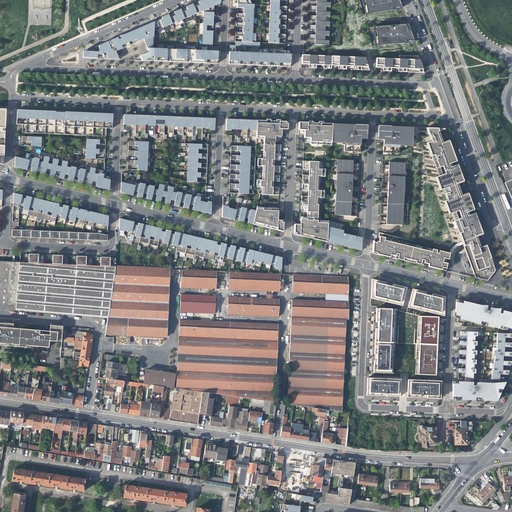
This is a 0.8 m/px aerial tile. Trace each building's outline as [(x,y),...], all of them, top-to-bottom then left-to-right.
[(51,25),(51,0),(32,0),(33,9),(38,9),(38,19),(47,19),(47,22),(36,22),(36,25),(51,25)] [(174,13),(168,16),(168,15),(166,16),(163,17),(161,18),(162,19),(160,20),(153,22),(153,32),(160,29),(173,24),(183,19),(194,14),(204,10),(214,6),(220,3),(219,0),(204,0),(205,0),(204,0),(202,0),(199,1),(198,2),(198,3),(192,5),(192,4),(190,5),(187,6),(186,7),(186,8),(180,11),(180,10),(178,10),(176,11),(174,12),(174,13)] [(361,0),(364,15),(367,14),(400,8),(397,0),(361,0)] [(213,26),(214,7),(220,7),(220,3),(214,6),(204,10),(203,15),(203,18),(202,35),(202,44),(212,45),(213,31),(206,31),(207,25),(213,26)] [(253,14),(254,5),(251,4),(237,4),(237,8),(243,8),(243,11),(243,14),(253,14)] [(280,15),(280,10),(287,10),(287,6),(279,6),(270,5),(270,15),(280,15)] [(326,7),(316,6),(310,6),(309,11),(316,11),(316,14),(316,16),(326,16),(329,17),(330,12),(326,12),(326,7)] [(253,23),(253,14),(243,14),(236,13),(236,17),(243,17),(243,20),(243,23),(253,23)] [(280,25),(280,19),(286,19),(287,15),(270,15),(269,24),(280,25)] [(325,22),(326,16),(316,16),(309,16),(309,20),(315,21),(315,23),(315,25),(325,26),(329,26),(329,22),(325,22)] [(153,32),(153,22),(138,29),(123,35),(119,36),(119,37),(83,53),(82,58),(119,59),(115,51),(143,40),(146,46),(153,44),(153,40),(153,37),(153,32)] [(253,33),(253,23),(243,23),(236,23),(236,26),(242,27),(242,29),(242,32),(253,33)] [(286,29),(286,25),(280,25),(269,24),(269,34),(279,34),(279,28),(286,29)] [(408,28),(406,24),(403,25),(401,25),(375,27),(373,27),(375,46),(377,45),(413,42),(409,33),(408,28)] [(325,31),(325,26),(315,25),(309,25),(309,30),(315,30),(315,32),(315,35),(325,35),(329,36),(329,31),(325,31)] [(252,42),(253,33),(242,32),(236,32),(236,36),(242,36),(242,39),(242,42),(252,42)] [(279,43),(279,38),(286,38),(286,34),(279,34),(269,34),(269,43),(270,43),(279,43)] [(328,45),(329,41),(324,41),(325,35),(315,35),(308,35),(308,40),(315,40),(315,42),(314,45),(328,45)] [(218,55),(218,51),(212,51),(212,48),(202,48),(202,51),(196,50),(192,50),(186,50),(177,50),(168,49),(158,49),(153,49),(153,44),(146,46),(149,52),(140,56),(141,60),(144,61),(146,61),(151,61),(154,61),(158,61),(164,61),(172,62),(178,62),(185,62),(192,63),(199,63),(202,63),(205,63),(209,63),(217,64),(217,60),(218,55)] [(245,50),(235,49),(235,52),(229,52),(229,53),(228,64),(236,64),(239,65),(244,65),(247,65),(255,65),(257,65),(266,66),(268,66),(276,66),(277,66),(290,67),(290,55),(285,54),(285,51),(279,51),(275,51),(275,54),(269,54),(265,54),(260,54),(259,54),(255,53),(250,53),(245,53),(245,50)] [(353,70),(358,70),(361,70),(369,70),(365,58),(357,57),(357,59),(331,58),(332,56),(316,56),(308,55),(302,55),(302,56),(301,64),(309,64),(308,68),(315,68),(317,68),(317,65),(323,65),(323,68),(327,69),(332,69),(332,65),(338,66),(338,69),(343,69),(346,69),(347,69),(347,66),(351,66),(353,66),(353,70)] [(407,72),(420,73),(423,73),(424,73),(419,59),(418,56),(399,55),(399,59),(392,59),(387,59),(376,58),(376,60),(376,67),(380,68),(383,68),(383,71),(388,71),(389,71),(391,71),(392,71),(392,68),(395,68),(398,68),(398,72),(404,72),(407,72)] [(110,123),(110,121),(112,121),(112,115),(106,115),(106,114),(100,114),(100,116),(96,115),(96,114),(91,113),(91,115),(87,115),(87,113),(81,113),(81,115),(77,115),(77,113),(71,112),(72,114),(68,114),(68,112),(62,112),(62,114),(58,114),(58,112),(52,112),(52,113),(49,113),(49,111),(43,111),(43,113),(39,113),(39,111),(33,111),(33,113),(30,112),(30,111),(20,111),(20,110),(17,110),(17,115),(19,116),(19,118),(17,118),(16,124),(22,125),(22,133),(106,136),(106,128),(112,129),(112,123),(110,123)] [(132,116),(132,115),(129,115),(124,115),(123,129),(129,129),(131,129),(132,125),(132,116)] [(214,129),(215,119),(211,119),(207,118),(207,119),(206,129),(214,129)] [(247,130),(248,120),(244,119),(239,119),(238,129),(242,130),(242,135),(247,135),(247,130)] [(256,136),(257,120),(253,120),(248,120),(247,130),(252,130),(251,136),(256,136)] [(281,134),(281,129),(287,130),(288,122),(269,121),(257,120),(256,136),(256,138),(263,139),(263,160),(258,159),(257,166),(262,166),(262,181),(257,181),(256,187),(261,187),(261,195),(278,196),(279,188),(273,187),(273,184),(273,181),(279,182),(279,175),(278,175),(278,173),(279,173),(280,166),(273,166),(274,163),(274,160),(280,160),(280,154),(279,154),(279,151),(280,151),(281,145),(274,145),(275,138),(281,139),(281,134)] [(331,143),(332,124),(315,123),(299,122),(298,130),(304,130),(304,135),(304,138),(310,138),(310,144),(323,145),(323,142),(331,143)] [(366,139),(367,125),(347,125),(332,124),(331,143),(337,143),(342,143),(342,145),(344,145),(344,151),(348,151),(360,152),(360,139),(366,139)] [(412,146),(413,127),(394,127),(378,126),(377,140),(383,140),(383,153),(394,153),(399,153),(399,147),(401,147),(401,146),(412,146)] [(474,210),(467,193),(462,195),(459,184),(463,182),(457,165),(453,167),(451,167),(450,164),(452,164),(456,162),(448,140),(443,142),(439,129),(426,128),(431,141),(426,143),(431,156),(434,155),(438,167),(442,166),(445,174),(441,175),(439,176),(435,177),(440,190),(443,189),(447,200),(444,201),(447,211),(453,209),(455,212),(458,211),(461,218),(457,219),(462,232),(459,233),(462,242),(462,244),(475,278),(487,281),(495,271),(486,245),(481,247),(477,236),(482,235),(475,213),(470,215),(469,215),(468,212),(469,212),(474,210)] [(40,147),(40,137),(22,137),(22,139),(21,141),(31,142),(31,146),(34,147),(40,147)] [(93,149),(93,144),(96,144),(105,145),(106,140),(87,139),(86,149),(93,149)] [(147,151),(147,142),(144,142),(135,141),(129,141),(128,144),(128,146),(138,146),(141,146),(141,151),(147,151)] [(198,154),(198,149),(208,149),(208,145),(201,144),(192,144),(189,144),(189,153),(198,154)] [(248,156),(249,146),(246,146),(237,146),(231,146),(231,150),(240,151),(243,151),(243,156),(248,156)] [(92,159),(92,154),(105,154),(105,150),(93,149),(86,149),(86,158),(92,159)] [(146,161),(147,151),(141,151),(138,151),(128,151),(128,155),(138,156),(140,156),(140,161),(146,161)] [(198,154),(189,153),(188,163),(194,163),(195,158),(197,159),(207,159),(207,154),(198,154)] [(248,166),(248,156),(243,156),(230,155),(230,160),(240,160),(242,160),(242,165),(248,166)] [(438,167),(434,155),(431,156),(439,176),(441,175),(438,167)] [(49,159),(49,158),(44,156),(42,162),(40,173),(42,174),(45,175),(45,174),(49,159)] [(23,169),(25,160),(15,157),(15,167),(19,168),(23,169)] [(38,161),(39,159),(34,158),(34,159),(31,171),(33,172),(36,172),(38,161)] [(57,166),(58,160),(53,159),(52,165),(49,175),(49,176),(52,176),(54,177),(54,176),(57,166)] [(352,189),(352,180),(359,181),(359,175),(352,174),(350,174),(350,171),(352,172),(359,172),(359,163),(353,163),(351,163),(351,160),(337,159),(335,215),(348,216),(348,213),(351,213),(357,213),(357,205),(351,205),(349,205),(349,202),(351,202),(358,203),(358,197),(351,196),(352,189)] [(146,170),(146,161),(140,161),(137,161),(128,160),(127,165),(137,165),(140,165),(140,170),(146,170)] [(67,167),(68,162),(62,161),(61,167),(58,177),(58,178),(60,178),(64,179),(67,167)] [(320,169),(320,162),(303,161),(303,169),(309,169),(309,173),(308,175),(302,175),(302,181),(303,181),(303,184),(302,184),(302,190),(308,190),(308,194),(308,196),(301,196),(301,202),(302,202),(302,205),(301,205),(301,211),(307,212),(307,215),(306,219),(300,219),(300,223),(300,225),(294,224),(294,234),(298,235),(327,242),(327,228),(328,221),(317,221),(319,197),(324,197),(324,191),(319,191),(320,176),(325,176),(325,170),(320,169)] [(402,225),(405,163),(391,162),(391,165),(389,165),(382,165),(382,173),(388,173),(390,173),(390,176),(388,176),(382,176),(381,182),(388,182),(388,188),(388,191),(387,193),(387,198),(381,198),(380,204),(387,204),(389,204),(389,206),(387,206),(380,206),(380,214),(387,215),(389,215),(388,217),(386,217),(380,217),(380,221),(386,221),(388,222),(388,225),(402,225)] [(188,172),(194,173),(194,168),(197,168),(207,168),(207,164),(197,163),(194,163),(188,163),(188,172)] [(230,170),(239,170),(242,170),(242,175),(247,175),(248,166),(242,165),(240,165),(230,165),(230,170)] [(76,169),(76,168),(71,167),(70,168),(68,180),(71,181),(73,181),(76,169)] [(94,174),(95,169),(90,168),(89,173),(86,184),(89,185),(91,186),(91,185),(94,174)] [(85,173),(85,170),(80,169),(80,170),(77,182),(79,183),(82,183),(85,173)] [(206,178),(207,173),(197,173),(194,173),(188,172),(188,182),(194,182),(194,177),(197,177),(206,178)] [(101,188),(103,176),(104,174),(99,173),(98,174),(95,186),(95,187),(98,187),(101,188)] [(247,184),(247,175),(242,175),(239,175),(229,174),(229,179),(239,179),(242,179),(242,184),(247,184)] [(109,190),(110,177),(103,176),(101,188),(105,189),(109,190)] [(131,185),(131,183),(121,180),(120,193),(124,193),(128,195),(131,185)] [(145,186),(145,184),(140,183),(137,196),(142,198),(142,197),(145,186)] [(164,186),(164,185),(159,184),(158,190),(155,201),(160,202),(163,191),(164,186)] [(246,194),(247,184),(242,184),(239,184),(229,184),(229,188),(238,189),(241,189),(241,194),(246,194)] [(154,189),(154,187),(149,185),(146,198),(146,199),(151,200),(154,189)] [(173,188),(174,188),(168,186),(167,192),(164,203),(170,204),(172,192),(173,188)] [(182,194),(182,193),(177,192),(176,193),(174,205),(173,205),(179,207),(179,206),(182,194)] [(22,196),(22,195),(18,194),(13,193),(13,206),(19,208),(22,196)] [(191,197),(191,195),(186,194),(186,195),(183,207),(183,208),(188,209),(188,208),(191,197)] [(29,208),(31,198),(29,197),(26,196),(26,197),(23,209),(23,210),(28,211),(28,210),(29,208)] [(200,201),(200,198),(195,196),(195,198),(192,210),(197,211),(200,201)] [(38,210),(41,200),(38,199),(36,199),(33,209),(33,211),(28,210),(28,211),(27,215),(36,217),(38,212),(38,210)] [(47,214),(50,202),(47,201),(45,201),(43,211),(42,213),(38,212),(36,217),(45,220),(47,214)] [(211,214),(211,204),(204,202),(201,212),(208,214),(211,214)] [(59,205),(59,204),(57,204),(54,203),(52,214),(51,216),(47,214),(45,220),(55,222),(56,216),(59,205)] [(68,207),(68,206),(66,206),(63,205),(60,216),(60,218),(65,219),(66,218),(68,207)] [(77,209),(75,208),(72,207),(72,208),(70,219),(69,220),(75,221),(75,220),(77,209)] [(230,219),(232,209),(222,207),(222,217),(223,217),(230,219)] [(246,210),(246,209),(241,207),(241,209),(238,221),(243,222),(246,210)] [(277,218),(278,209),(256,208),(252,224),(266,227),(283,232),(283,221),(277,220),(277,218)] [(462,232),(457,219),(455,212),(453,209),(447,211),(449,214),(452,213),(459,233),(462,232)] [(87,211),(81,210),(79,221),(78,222),(84,223),(84,222),(87,211)] [(252,224),(256,211),(250,210),(250,211),(247,223),(252,224)] [(94,223),(96,213),(95,213),(94,213),(91,212),(88,223),(88,224),(93,226),(94,223)] [(108,226),(108,216),(104,215),(100,214),(98,224),(108,226)] [(127,231),(130,222),(130,221),(128,221),(123,220),(119,219),(119,229),(127,231)] [(141,234),(143,224),(138,223),(138,224),(135,236),(135,237),(140,238),(140,237),(141,234)] [(148,244),(149,239),(152,227),(149,226),(148,226),(145,235),(145,238),(140,237),(140,238),(139,242),(148,244)] [(161,229),(157,228),(155,237),(154,240),(149,239),(148,244),(157,247),(159,241),(161,229)] [(362,244),(362,238),(356,237),(342,233),(343,232),(327,228),(327,242),(361,251),(362,244)] [(171,231),(168,230),(165,230),(163,242),(162,243),(168,244),(168,243),(171,231)] [(178,243),(180,233),(177,233),(175,232),(172,245),(177,247),(177,246),(178,243)] [(187,245),(189,236),(187,235),(185,234),(182,244),(182,247),(177,246),(177,247),(176,251),(185,253),(187,245)] [(373,241),(372,253),(390,257),(390,255),(395,256),(396,254),(400,255),(399,257),(398,257),(397,259),(423,265),(424,263),(429,264),(430,260),(432,261),(432,260),(442,262),(443,258),(445,259),(448,259),(449,253),(444,252),(444,255),(438,254),(439,251),(432,249),(431,252),(431,255),(426,254),(426,251),(398,244),(397,247),(392,246),(393,243),(389,242),(389,239),(379,236),(379,242),(373,241)] [(194,256),(196,250),(196,247),(198,238),(196,237),(194,237),(192,246),(191,249),(186,248),(185,253),(194,256)] [(203,258),(205,252),(205,249),(208,240),(205,239),(203,239),(201,248),(200,251),(196,250),(194,256),(203,258)] [(217,243),(217,242),(215,242),(212,241),(210,250),(209,253),(205,252),(203,258),(213,260),(213,259),(214,255),(217,243)] [(454,250),(454,249),(455,248),(455,247),(456,247),(457,246),(458,245),(459,245),(460,244),(461,244),(462,244),(462,242),(461,242),(459,242),(458,243),(457,243),(456,244),(455,245),(454,245),(453,246),(453,247),(452,248),(451,248),(451,249),(450,250),(450,251),(449,252),(449,253),(448,259),(450,260),(450,259),(450,258),(451,257),(451,256),(451,255),(452,252),(453,251),(453,250),(454,250)] [(226,245),(226,244),(224,244),(221,243),(218,256),(218,257),(223,258),(223,257),(226,245)] [(235,247),(232,246),(230,245),(230,246),(227,258),(227,259),(232,260),(232,259),(235,247)] [(245,249),(241,248),(239,248),(237,260),(236,261),(242,262),(242,261),(245,249)] [(254,251),(249,250),(246,262),(245,263),(251,264),(252,261),(254,251)] [(38,262),(38,255),(32,254),(28,254),(28,260),(28,263),(38,263),(38,262)] [(62,263),(62,256),(57,255),(52,255),(52,260),(52,264),(62,264),(62,263)] [(86,264),(86,257),(81,256),(76,256),(76,262),(76,265),(77,265),(86,265),(86,264)] [(110,265),(110,258),(106,257),(100,257),(100,263),(100,266),(110,266),(110,265)] [(445,271),(447,264),(445,263),(442,262),(432,260),(432,261),(430,267),(445,271)] [(19,263),(0,261),(0,307),(15,309),(19,263)] [(20,263),(19,263),(15,309),(43,312),(72,314),(77,265),(76,265),(68,265),(62,264),(52,264),(44,264),(38,263),(20,263)] [(86,265),(77,265),(72,314),(90,316),(107,317),(115,267),(110,266),(100,266),(98,266),(91,265),(86,265)] [(115,267),(107,317),(105,334),(121,335),(166,338),(169,269),(126,267),(123,267),(115,267)] [(217,277),(220,277),(220,272),(182,270),(181,287),(209,289),(209,290),(210,290),(210,296),(180,295),(179,312),(215,314),(215,296),(211,296),(212,290),(217,291),(217,277)] [(270,274),(220,272),(220,277),(222,277),(226,277),(226,291),(235,291),(235,294),(237,294),(237,290),(279,292),(280,274),(271,274),(270,274)] [(325,294),(348,295),(348,278),(292,275),(292,292),(293,292),(293,295),(299,295),(299,293),(325,294)] [(402,306),(406,288),(389,283),(372,279),(370,298),(402,306)] [(444,316),(444,297),(427,293),(412,289),(407,307),(444,316)] [(237,297),(237,294),(235,294),(235,297),(227,297),(226,314),(234,315),(234,319),(236,319),(236,315),(278,317),(279,299),(237,297)] [(348,295),(325,294),(326,301),(348,302),(348,295)] [(291,300),(291,318),(346,319),(348,320),(348,302),(326,301),(291,300)] [(462,304),(455,302),(455,315),(461,316),(461,319),(506,330),(506,327),(511,328),(511,321),(510,313),(508,312),(463,301),(462,304)] [(393,343),(395,309),(376,308),(375,321),(374,342),(393,343)] [(437,330),(438,317),(419,317),(418,344),(437,345),(437,330)] [(287,404),(309,407),(312,408),(325,410),(341,412),(343,380),(345,326),(346,319),(291,318),(287,404)] [(236,323),(236,319),(234,319),(234,323),(233,322),(232,341),(243,341),(277,343),(278,324),(236,323)] [(179,320),(178,338),(208,340),(232,341),(233,322),(179,320)] [(53,343),(56,343),(56,342),(57,330),(57,326),(54,326),(51,325),(50,335),(49,342),(53,343)] [(27,346),(49,348),(49,342),(50,335),(46,335),(43,335),(43,332),(12,329),(6,329),(0,328),(0,343),(18,345),(18,348),(26,349),(27,346)] [(75,332),(74,339),(78,339),(78,342),(81,342),(90,343),(91,338),(91,335),(87,334),(87,333),(75,332)] [(477,336),(477,332),(460,332),(460,333),(460,335),(467,336),(466,341),(474,342),(475,336),(477,336)] [(511,334),(497,333),(497,343),(504,343),(504,338),(511,337),(511,334)] [(208,345),(208,340),(178,338),(175,388),(183,389),(202,392),(214,394),(226,395),(229,396),(231,346),(208,345)] [(274,402),(277,343),(243,341),(243,347),(231,346),(229,396),(238,397),(251,399),(264,401),(274,402)] [(476,346),(477,342),(474,342),(466,341),(460,341),(460,342),(460,345),(466,345),(466,350),(474,351),(474,345),(476,346)] [(80,350),(89,351),(90,347),(90,343),(81,342),(80,350)] [(392,373),(393,343),(374,342),(374,355),(373,372),(392,373)] [(511,343),(504,343),(497,343),(496,352),(504,352),(504,347),(511,347),(511,343)] [(436,361),(437,345),(418,344),(417,375),(436,375),(436,361)] [(76,357),(79,357),(88,358),(88,355),(89,351),(80,350),(80,353),(73,352),(72,359),(75,360),(76,357)] [(476,355),(476,351),(474,351),(466,350),(459,350),(459,352),(459,354),(466,354),(465,360),(474,360),(474,355),(476,355)] [(511,355),(511,352),(504,352),(496,352),(493,351),(493,356),(495,356),(494,361),(503,361),(503,356),(511,356),(511,355)] [(105,369),(104,378),(106,379),(115,380),(124,381),(126,381),(127,377),(116,376),(116,374),(118,363),(115,363),(116,356),(107,355),(105,369)] [(83,366),(87,367),(87,363),(88,358),(79,357),(76,357),(75,360),(74,365),(82,367),(83,366)] [(475,364),(476,360),(474,360),(465,360),(459,359),(459,361),(459,363),(465,364),(465,369),(473,369),(473,364),(475,364)] [(511,364),(511,361),(503,361),(494,361),(492,370),(502,371),(503,365),(510,366),(511,364)] [(41,390),(39,401),(44,402),(48,402),(50,391),(51,388),(52,379),(53,373),(54,368),(45,367),(44,372),(41,390)] [(475,373),(475,369),(473,369),(465,369),(459,368),(459,370),(458,372),(465,373),(465,379),(473,379),(473,373),(475,373)] [(508,373),(509,371),(502,371),(492,370),(491,380),(499,380),(500,375),(508,375),(508,373)] [(174,375),(144,371),(143,383),(173,387),(174,375)] [(23,388),(17,387),(16,398),(21,398),(24,399),(26,388),(27,378),(25,378),(23,388)] [(400,397),(400,379),(373,378),(367,378),(366,395),(400,397)] [(31,388),(26,388),(24,399),(28,400),(32,400),(35,380),(35,379),(32,379),(31,385),(31,388)] [(440,399),(441,381),(435,381),(408,379),(407,397),(440,399)] [(477,386),(472,386),(473,379),(465,379),(464,382),(458,382),(458,384),(452,384),(452,397),(457,397),(457,399),(480,400),(481,398),(483,398),(487,398),(487,399),(486,401),(496,401),(501,391),(504,384),(505,383),(492,384),(477,383),(477,386)] [(38,380),(35,380),(32,400),(36,401),(39,401),(41,390),(36,389),(38,380)] [(63,380),(61,393),(59,404),(65,405),(71,406),(72,395),(72,394),(64,393),(65,389),(67,389),(67,383),(63,380)] [(119,400),(121,400),(121,398),(124,381),(115,380),(114,384),(114,389),(113,391),(118,392),(120,392),(119,400)] [(2,389),(0,388),(0,395),(1,395),(6,396),(7,386),(8,381),(6,381),(6,382),(4,382),(4,385),(2,385),(2,389)] [(15,387),(7,386),(6,396),(10,397),(16,398),(17,387),(18,384),(16,383),(15,387)] [(105,387),(104,395),(109,396),(113,397),(113,391),(114,389),(112,388),(105,387)] [(167,419),(169,419),(172,405),(168,404),(167,409),(163,408),(164,402),(165,402),(167,387),(164,387),(163,393),(161,406),(160,408),(160,412),(159,419),(164,419),(167,420),(167,419)] [(173,420),(178,420),(181,400),(183,389),(175,388),(174,388),(172,405),(169,419),(173,420)] [(197,424),(199,414),(200,405),(202,392),(183,389),(181,400),(178,420),(178,421),(187,423),(197,424)] [(61,393),(50,391),(48,402),(55,403),(59,404),(61,393)] [(211,415),(214,394),(202,392),(200,405),(199,414),(203,414),(211,415)] [(79,396),(72,395),(71,406),(81,407),(83,394),(81,394),(79,394),(79,396)] [(237,405),(238,397),(229,396),(226,395),(225,403),(237,405)] [(129,400),(121,398),(121,400),(119,413),(123,414),(127,414),(128,403),(129,400)] [(103,400),(95,399),(94,410),(97,410),(102,411),(103,400)] [(250,406),(263,408),(264,401),(251,399),(250,406)] [(141,401),(141,402),(139,416),(144,417),(149,417),(150,411),(151,404),(151,403),(141,401)] [(276,402),(274,402),(264,401),(263,408),(262,413),(274,415),(276,402)] [(130,403),(128,403),(127,414),(133,415),(139,416),(141,402),(138,402),(137,406),(130,405),(130,403)] [(150,411),(149,417),(153,418),(154,411),(160,412),(160,408),(161,406),(151,404),(150,411)] [(318,416),(324,417),(325,410),(312,408),(312,411),(317,412),(316,415),(318,416)] [(9,425),(9,422),(10,412),(2,411),(0,410),(0,428),(7,429),(8,425),(9,425)] [(249,411),(249,413),(248,417),(248,420),(255,422),(260,422),(262,413),(249,411)] [(19,426),(21,426),(21,424),(23,414),(16,413),(10,412),(9,422),(19,424),(19,426)] [(221,427),(221,426),(223,412),(221,412),(220,418),(211,417),(210,425),(215,426),(221,427)] [(21,424),(31,425),(33,415),(28,415),(23,414),(21,424)] [(31,428),(41,429),(41,427),(42,417),(38,416),(33,415),(31,425),(31,428)] [(45,428),(53,429),(55,418),(49,417),(42,417),(41,427),(45,428)] [(244,421),(238,420),(237,428),(241,429),(246,430),(248,420),(248,417),(245,417),(244,421)] [(285,427),(287,417),(283,417),(280,436),(284,437),(288,438),(289,431),(289,427),(290,426),(288,426),(288,427),(285,427)] [(326,417),(324,417),(322,432),(320,443),(326,443),(334,445),(335,436),(332,435),(332,434),(326,433),(328,422),(326,422),(326,417)] [(60,439),(60,435),(61,429),(62,420),(59,419),(55,418),(53,429),(58,430),(57,433),(56,438),(60,439)] [(231,428),(234,428),(235,420),(227,418),(226,427),(231,428)] [(63,429),(69,430),(70,421),(66,420),(62,420),(61,429),(63,429)] [(74,438),(76,438),(78,422),(74,421),(70,421),(69,430),(75,431),(75,434),(74,434),(74,438)] [(471,431),(471,422),(471,421),(460,421),(460,424),(456,424),(454,424),(454,430),(454,445),(466,444),(465,431),(471,431)] [(85,434),(86,433),(87,423),(84,423),(78,422),(76,438),(76,441),(80,442),(81,434),(85,434)] [(96,434),(96,432),(96,431),(97,425),(93,424),(87,423),(86,433),(96,434)] [(271,434),(272,424),(264,423),(263,433),(267,433),(271,434)] [(427,428),(422,428),(422,426),(420,425),(418,425),(416,426),(416,431),(418,433),(418,440),(420,440),(421,447),(424,447),(427,447),(427,445),(435,445),(435,428),(427,428)] [(307,441),(309,430),(289,427),(289,431),(288,438),(292,438),(307,441)] [(136,431),(132,430),(132,434),(131,442),(137,443),(139,431),(136,431)] [(311,430),(309,430),(307,441),(310,441),(313,441),(320,443),(322,432),(311,430)] [(5,445),(17,447),(18,444),(19,435),(7,433),(5,445)] [(138,446),(146,447),(146,443),(146,435),(143,434),(140,434),(138,445),(138,446)] [(111,441),(111,443),(111,445),(109,456),(108,462),(119,464),(121,448),(118,447),(117,453),(117,458),(112,457),(112,453),(114,452),(115,442),(111,441)] [(103,444),(94,443),(94,448),(93,453),(102,454),(103,444)] [(111,445),(103,444),(102,454),(109,456),(111,445)] [(217,448),(217,447),(213,446),(211,446),(212,445),(205,444),(203,457),(215,459),(217,448)] [(129,457),(130,451),(130,447),(126,447),(122,446),(119,464),(128,465),(128,463),(124,463),(125,456),(129,457)] [(196,446),(193,446),(192,456),(199,457),(201,447),(197,447),(196,446)] [(84,447),(83,455),(83,458),(92,459),(93,453),(94,448),(84,447)] [(217,448),(215,460),(225,461),(226,452),(227,449),(221,448),(217,448)] [(138,453),(130,451),(129,457),(128,463),(128,465),(131,466),(131,461),(137,462),(138,453)] [(178,455),(176,466),(176,467),(180,468),(188,469),(188,468),(188,463),(185,462),(180,462),(180,457),(180,456),(178,455)] [(163,456),(162,456),(162,459),(161,471),(167,472),(167,466),(169,467),(169,465),(171,465),(172,457),(163,456)] [(324,467),(325,459),(323,458),(321,458),(320,466),(315,466),(313,475),(318,476),(317,487),(321,488),(323,476),(320,476),(322,467),(324,467)] [(153,466),(153,464),(150,463),(148,463),(147,469),(161,471),(162,459),(160,459),(156,459),(155,466),(153,466)] [(225,468),(229,469),(231,469),(229,479),(229,482),(232,482),(234,470),(233,470),(235,460),(232,460),(227,459),(225,468)] [(329,459),(325,459),(324,469),(328,470),(327,478),(330,479),(333,460),(329,459)] [(333,460),(331,472),(341,474),(343,461),(338,461),(333,460)] [(242,465),(242,470),(246,471),(247,462),(240,461),(236,461),(235,466),(239,467),(239,465),(242,465)] [(350,462),(343,461),(341,474),(353,476),(355,463),(350,462)] [(254,473),(256,464),(252,463),(248,462),(247,472),(249,472),(250,472),(254,473)] [(266,486),(266,483),(267,476),(265,476),(267,466),(265,466),(259,465),(258,474),(257,474),(257,476),(255,485),(266,486)] [(193,469),(188,468),(188,469),(180,468),(180,470),(180,472),(183,473),(186,474),(186,475),(192,476),(193,469)] [(13,469),(11,482),(16,482),(16,481),(24,482),(23,483),(34,485),(34,484),(42,485),(41,486),(52,487),(52,486),(59,487),(59,488),(69,490),(70,489),(77,490),(77,491),(82,492),(84,479),(13,469)] [(266,483),(279,485),(281,472),(276,471),(275,477),(267,476),(266,483)] [(509,486),(511,485),(511,471),(509,472),(510,476),(506,476),(502,477),(503,486),(504,491),(510,490),(509,486)] [(300,484),(300,473),(289,472),(288,484),(300,484)] [(358,483),(367,484),(368,475),(361,474),(359,473),(358,483)] [(373,476),(368,475),(367,484),(376,486),(378,476),(373,476)] [(419,487),(429,488),(429,478),(425,478),(420,478),(419,487)] [(435,479),(429,478),(429,488),(433,488),(433,491),(435,492),(437,492),(438,490),(439,479),(435,479)] [(389,492),(399,492),(399,482),(393,482),(390,482),(389,492)] [(404,482),(399,482),(399,492),(408,492),(409,482),(404,482)] [(485,486),(482,490),(488,496),(495,490),(488,483),(485,486)] [(125,486),(123,498),(149,502),(149,501),(157,502),(157,503),(183,506),(185,494),(176,493),(176,494),(173,494),(173,492),(137,487),(136,489),(134,488),(134,487),(125,486)] [(328,493),(326,492),(325,501),(346,504),(349,505),(350,490),(338,488),(337,495),(328,493)] [(482,504),(488,496),(482,490),(479,493),(475,497),(482,504)] [(312,499),(313,497),(308,496),(295,494),(295,500),(300,500),(299,503),(301,503),(301,501),(307,502),(312,502),(312,499)] [(21,511),(23,497),(13,495),(10,511),(21,511)] [(398,506),(350,498),(349,505),(363,507),(398,511),(423,511),(423,506),(413,506),(410,506),(410,507),(398,506)] [(300,508),(300,506),(301,503),(299,503),(299,506),(283,503),(282,509),(284,510),(299,511),(300,508)]
